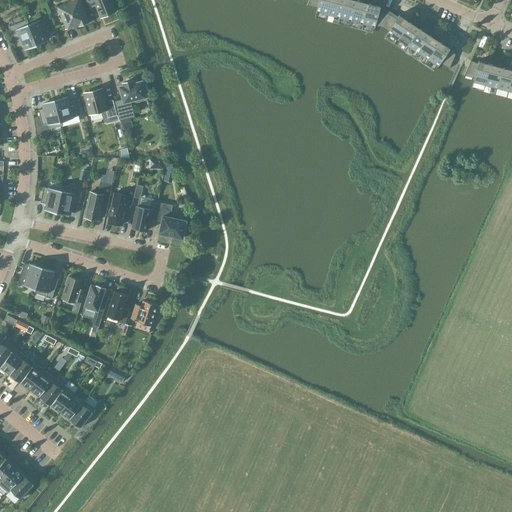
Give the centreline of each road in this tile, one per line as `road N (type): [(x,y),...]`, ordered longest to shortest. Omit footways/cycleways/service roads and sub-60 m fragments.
road 1 (residential): [(20,222),(161,254),(154,285),(14,241)]
road 2 (residential): [(9,74),(109,36),(119,64),(16,92)]
road 3 (residential): [(16,92),(24,150),(20,222)]
